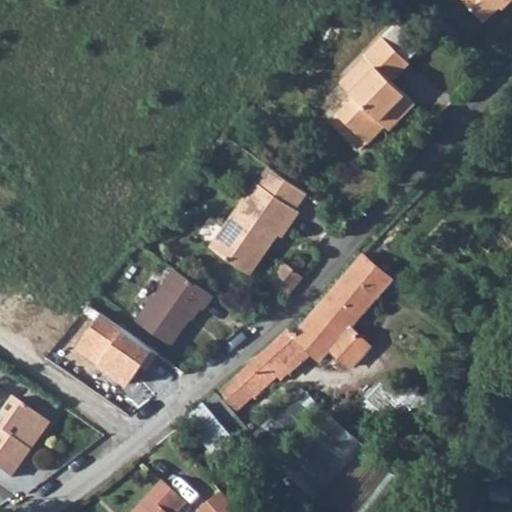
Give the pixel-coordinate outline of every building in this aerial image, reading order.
[(511,0),(473,0),(489,17),(505,0),(509,0),(511,2),(511,1),(511,0)] [(355,84),(342,98),(346,102),(392,52),(378,39),(360,56),(363,59),(346,75),(355,84)] [(346,102),(332,119),(362,148),(384,126),(387,130),(412,104),(390,82),(405,65),(392,52),(346,102)] [(275,160),(262,179),(270,184),(300,205),(312,187),(285,168),(275,160)] [(260,177),(244,200),(250,205),(270,184),(262,179),(260,177)] [(250,205),(244,200),(214,240),(248,265),(279,225),(286,230),(303,207),(300,205),(270,184),(250,205)] [(271,278),(281,286),(305,261),(302,257),(294,258),(290,262),(286,259),(271,278)] [(305,261),(281,286),(283,288),(278,294),(288,301),(308,276),(305,274),(307,267),(305,261)] [(360,272),(381,291),(389,280),(369,262),(360,272)] [(216,291),(178,263),(154,296),(151,293),(136,316),(170,341),(187,317),(191,320),(201,306),(204,307),(216,291)] [(298,338),(319,357),(330,346),(351,364),(370,342),(351,325),(381,291),(360,272),(358,270),(335,294),(298,338)] [(101,311),(75,346),(126,383),(152,348),(101,311)] [(370,423),(402,409),(393,388),(360,402),(370,423)] [(0,417),(12,398),(1,391),(0,393),(0,417)] [(16,396),(32,408),(34,404),(18,393),(16,396)] [(16,396),(0,418),(0,463),(15,474),(25,459),(21,456),(46,418),(32,408),(16,396)] [(218,456),(237,443),(207,402),(188,416),(218,456)] [(32,408),(46,418),(49,414),(34,404),(32,408)] [(317,499),(366,444),(333,415),(284,469),(317,499)] [(131,511),(176,511),(187,501),(163,478),(131,511)] [(197,508),(200,511),(231,511),(234,506),(220,486),(197,508)]
